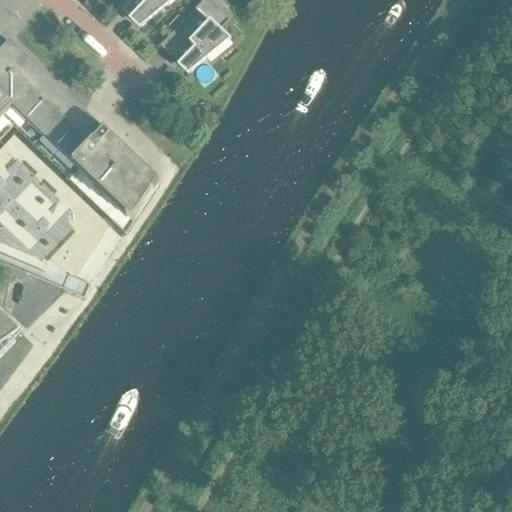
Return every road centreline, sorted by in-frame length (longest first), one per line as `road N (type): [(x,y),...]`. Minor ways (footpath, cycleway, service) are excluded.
road 1 (unknown): [(195,511),(303,345),(373,203),(507,0)]
road 2 (residential): [(147,88),(52,0)]
